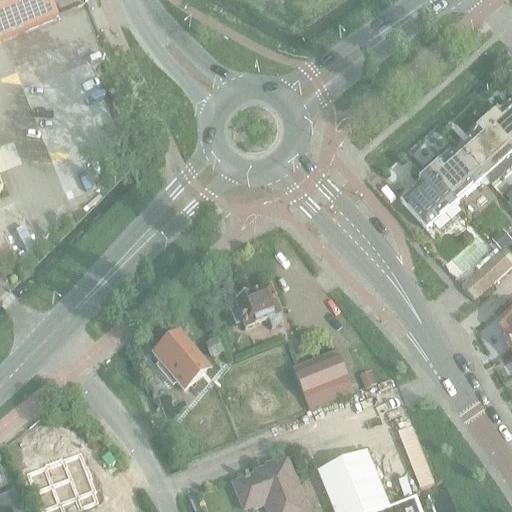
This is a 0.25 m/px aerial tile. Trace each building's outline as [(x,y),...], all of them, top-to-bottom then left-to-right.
[(0,0),(0,43),(56,21),(50,6),(47,0),(0,0)] [(0,189),(45,171),(3,71),(0,71),(0,189)] [(511,108),(503,116),(501,114),(488,126),(511,152),(511,108)] [(511,152),(488,126),(475,138),(477,140),(461,154),(485,181),(491,188),(511,169),(511,152)] [(485,181),(461,154),(445,168),(444,166),(441,168),(431,177),(457,207),(485,181)] [(457,207),(431,177),(417,190),(419,192),(403,206),(427,233),(457,207)] [(511,245),(502,234),(493,242),(502,253),(511,245)] [(474,303),(511,270),(500,256),(462,290),(474,303)] [(280,318),(269,290),(249,298),(243,296),(237,299),(233,304),(236,310),(229,313),(235,329),(242,326),(244,332),(267,323),(271,331),(278,329),(282,327),(279,318),(280,318)] [(510,327),(502,332),(508,343),(506,344),(511,353),(511,313),(505,318),(510,327)] [(160,365),(156,368),(173,388),(176,385),(184,394),(209,372),(178,335),(153,357),(160,365)] [(222,354),(216,339),(205,343),(212,358),(222,354)] [(350,386),(340,359),(295,377),(306,404),(350,386)] [(376,387),(372,377),(362,381),(366,391),(376,387)] [(46,468),(27,475),(41,511),(63,511),(62,505),(75,500),(79,511),(98,504),(93,493),(95,493),(90,479),(91,478),(87,468),(86,468),(80,454),(61,462),(60,460),(45,466),(46,468)] [(368,456),(318,476),(332,511),(389,511),(391,511),(368,456)] [(307,511),(287,464),(245,481),(246,483),(234,487),(244,511),(248,511),(267,504),(270,511),(307,511)] [(0,511),(19,511),(12,496),(0,500),(0,511)] [(418,511),(415,502),(391,511),(389,511),(418,511)]
